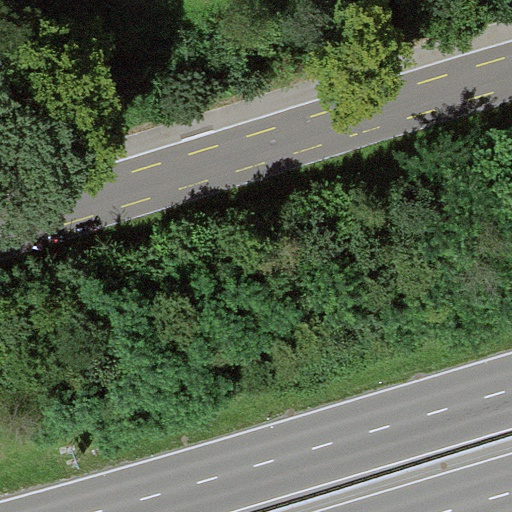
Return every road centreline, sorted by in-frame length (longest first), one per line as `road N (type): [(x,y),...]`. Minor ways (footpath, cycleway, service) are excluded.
road 1 (unclassified): [(511,72),(0,227)]
road 2 (secondary): [(511,389),(97,511)]
